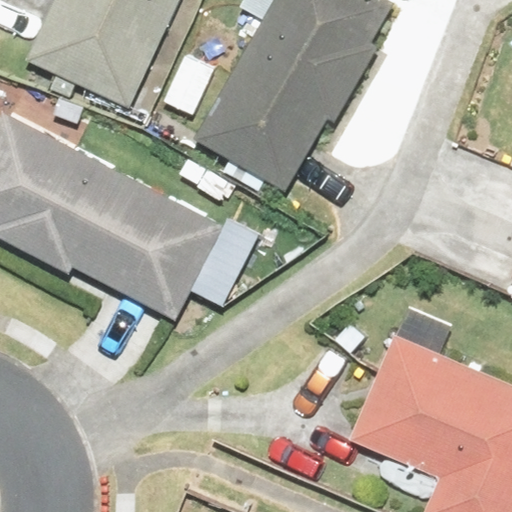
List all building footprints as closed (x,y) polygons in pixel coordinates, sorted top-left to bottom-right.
[(129,88),(168,0),(37,0),(20,39),(129,88)] [(392,0),(259,0),(188,123),(286,181),(392,0)] [(209,55),(177,41),(157,88),(189,102),(209,55)] [(211,210),(0,99),(0,219),(161,305),(211,210)] [(511,261),(501,290),(511,294),(511,261)] [(504,511),(511,495),(511,373),(391,320),(345,423),(433,462),(418,496),(455,511),(504,511)]
